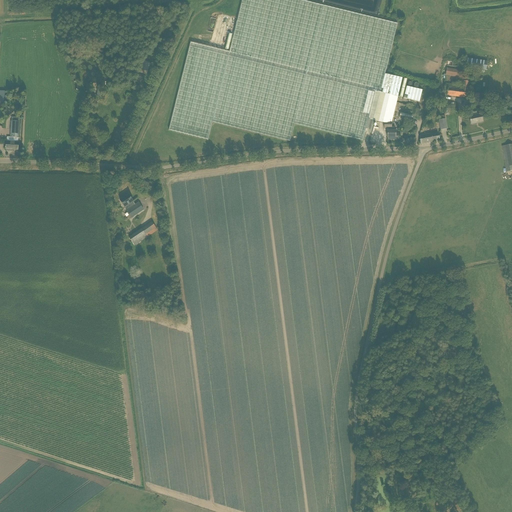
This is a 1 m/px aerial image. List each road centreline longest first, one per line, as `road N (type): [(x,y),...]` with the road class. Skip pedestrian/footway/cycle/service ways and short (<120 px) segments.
road 1 (unclassified): [(0,162),(152,169),(297,150),(423,149)]
road 2 (unclassified): [(355,511),(357,389),(387,250),(423,149)]
road 3 (track): [(227,0),(195,25),(134,168)]
road 4 (track): [(501,261),(380,283)]
